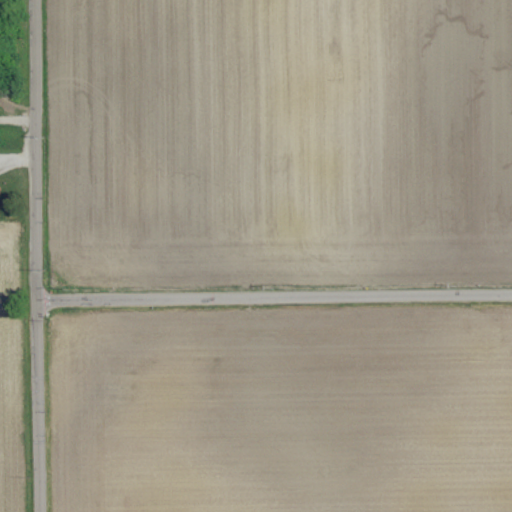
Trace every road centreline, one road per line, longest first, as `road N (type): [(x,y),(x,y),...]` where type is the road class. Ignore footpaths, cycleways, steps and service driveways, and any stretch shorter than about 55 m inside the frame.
road 1 (residential): [(32,0),(38,511)]
road 2 (residential): [(36,300),(511,293)]
